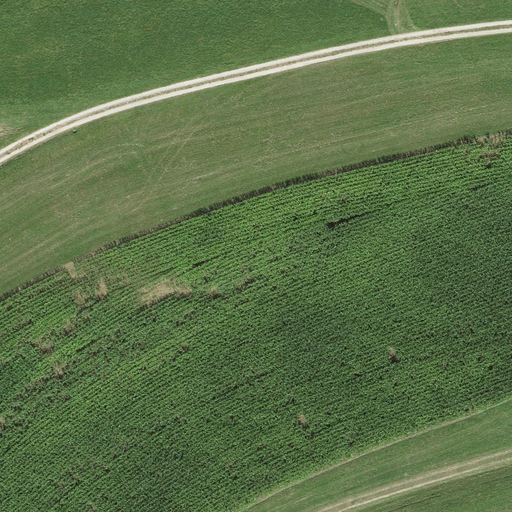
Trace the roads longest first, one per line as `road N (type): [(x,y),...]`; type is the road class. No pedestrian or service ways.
road 1 (track): [(0,161),(59,128),(153,99),(406,39),(511,28)]
road 2 (track): [(511,456),(331,511)]
